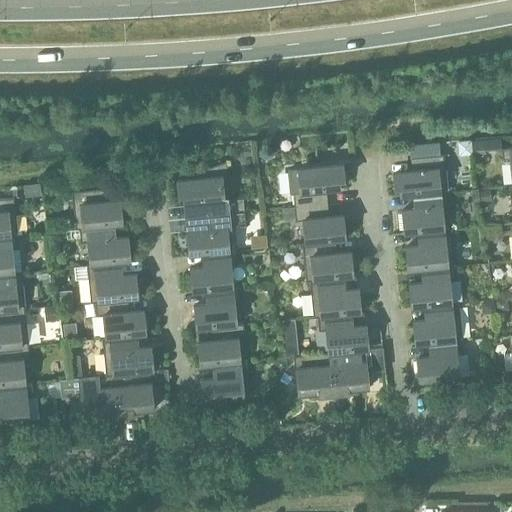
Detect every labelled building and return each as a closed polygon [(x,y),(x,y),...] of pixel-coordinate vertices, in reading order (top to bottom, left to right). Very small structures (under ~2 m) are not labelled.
[(472,141),(472,142),(473,155),(485,154),(484,140),(472,141)] [(401,198),(419,196),(419,195),(447,192),(443,155),(440,155),(439,143),(409,146),(411,172),(393,173),(395,190),(400,189),(401,198)] [(511,148),(501,149),(502,163),(510,163),(511,179),(511,148)] [(184,219),(244,213),(243,199),(223,201),(221,178),(229,177),(227,161),(200,171),(200,173),(201,179),(177,181),(179,198),(182,198),(184,219)] [(298,169),(288,170),(290,195),(293,195),(294,208),(322,205),(320,192),(339,190),(338,182),(343,181),(341,165),(298,169)] [(107,226),(107,227),(121,226),(119,201),(100,203),(99,189),(71,192),(75,230),(79,230),(79,229),(107,226)] [(479,192),(481,202),(491,201),(489,191),(479,192)] [(443,230),(441,207),(449,206),(447,192),(419,195),(419,196),(421,208),(402,210),(404,235),(423,233),(423,232),(443,230)] [(0,236),(17,235),(14,198),(0,199),(0,236)] [(322,205),(294,208),(295,222),(303,221),(306,244),(329,241),(329,242),(344,241),(342,216),(323,218),(322,205)] [(208,254),(236,251),(234,228),(246,227),(244,213),(184,219),(185,232),(187,231),(190,256),(208,254)] [(79,229),(79,230),(80,243),(88,242),(90,265),(114,263),(114,264),(129,262),(127,237),(108,239),(107,227),(107,226),(79,229)] [(451,229),(443,230),(423,232),(423,233),(424,245),(406,247),(408,272),(427,270),(427,269),(455,266),(451,229)] [(0,274),(21,272),(17,235),(0,236),(0,274)] [(337,278),(337,279),(352,277),(349,252),(331,254),(329,242),(329,241),(306,244),(301,244),(305,282),(309,282),(309,281),(337,278)] [(237,265),(236,251),(208,254),(209,267),(191,268),(193,293),(212,291),(212,290),(232,289),(232,288),(229,266),(237,265)] [(122,299),(122,300),(137,299),(134,274),(116,276),(114,264),(114,263),(90,265),(86,265),(90,303),(94,303),(94,302),(122,299)] [(412,309),(431,307),(430,306),(450,304),(448,281),(456,280),(455,266),(427,269),(427,270),(428,282),(409,284),(412,309)] [(0,311),(25,309),(21,272),(0,274),(0,311)] [(309,281),(309,282),(313,319),(317,318),(317,317),(345,314),(345,315),(359,314),(357,289),(338,291),(337,279),(337,278),(309,281)] [(197,330),(216,328),(215,327),(235,325),(233,303),(241,302),(240,288),(232,288),(232,289),(212,290),(212,291),(213,304),(194,305),(197,330)] [(71,291),(60,292),(60,303),(72,303),(71,291)] [(94,302),(94,303),(95,316),(103,316),(106,338),(130,336),(130,337),(144,335),(142,311),(123,313),(122,300),(122,299),(94,302)] [(496,301),(497,312),(508,311),(507,300),(496,301)] [(492,301),(483,302),(483,312),(493,311),(492,301)] [(458,303),(450,304),(430,306),(431,307),(432,319),(413,321),(416,346),(434,344),(434,343),(462,340),(458,303)] [(57,307),(45,309),(46,322),(58,320),(57,307)] [(1,349),(28,346),(25,309),(0,311),(0,349),(1,350),(1,349)] [(317,317),(317,318),(318,331),(326,331),(329,353),(364,350),(364,351),(367,350),(365,326),(346,328),(345,315),(345,314),(317,317)] [(219,364),(247,362),(243,325),(235,325),(215,327),(216,328),(217,341),(198,342),(201,367),(219,365),(219,364)] [(106,338),(102,339),(105,375),(105,376),(114,375),(148,372),(149,372),(152,372),(150,347),(131,349),(130,337),(130,336),(106,338)] [(434,343),(434,344),(435,356),(417,358),(419,383),(458,379),(455,355),(463,354),(462,340),(434,343)] [(4,386),(24,384),(22,361),(30,360),(28,346),(1,349),(1,350),(2,362),(0,362),(0,387),(4,387),(4,386)] [(298,356),(297,349),(283,350),(284,357),(295,356),(298,356)] [(329,353),(334,396),(357,394),(356,390),(368,389),(366,373),(385,371),(383,349),(367,350),(364,351),(364,350),(329,353)] [(329,353),(295,356),(299,396),(310,395),(310,398),(334,396),(329,353)] [(219,364),(219,365),(220,378),(202,379),(204,404),(243,400),(240,377),(248,376),(247,362),(219,364)] [(82,378),(81,370),(70,372),(71,379),(80,378),(82,378)] [(114,375),(118,418),(142,415),(141,412),(152,411),(149,372),(148,372),(114,375)] [(61,399),(82,397),(84,418),(95,416),(95,420),(118,418),(114,375),(105,376),(105,375),(59,380),(61,399)] [(26,398),(34,397),(32,383),(24,384),(4,386),(4,387),(6,399),(0,399),(0,424),(28,422),(26,398)] [(485,511),(485,503),(456,503),(455,511),(485,511)]
